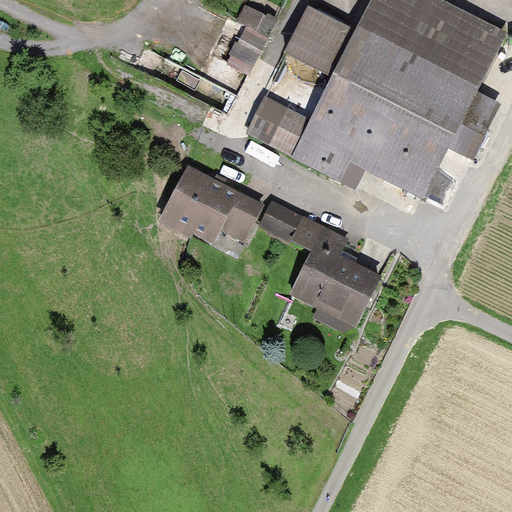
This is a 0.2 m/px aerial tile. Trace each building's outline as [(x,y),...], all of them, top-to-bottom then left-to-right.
[(373,0),(314,120),(304,140),(357,166),(427,201),(511,28),(511,26),(459,0),(373,0)] [(357,30),(308,6),(285,52),(334,77),(357,30)] [(202,80),(240,98),(259,61),(221,42),(202,80)] [(314,120),(283,104),(263,144),(294,159),(304,140),(314,120)] [(294,159),(348,186),(357,166),(304,140),(294,159)] [(277,207),(186,163),(162,212),(220,241),(231,217),(264,233),(277,207)] [(294,299),(357,330),(385,273),(345,254),(354,235),(312,215),(303,233),(322,243),(294,299)]
